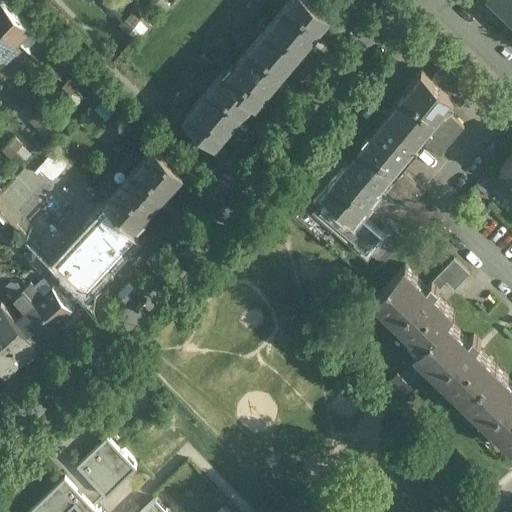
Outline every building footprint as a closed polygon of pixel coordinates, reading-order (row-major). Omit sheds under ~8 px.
[(31,28),(1,0),(0,0),(0,54),(3,58),(18,42),(31,28)] [(330,15),(312,0),(290,0),(227,74),(222,70),(222,71),(185,114),(184,113),(184,114),(215,141),(215,140),(251,98),(255,102),(256,101),(255,100),(329,16),(330,16),(330,15)] [(511,0),(495,0),(511,15),(511,0)] [(132,12),(119,26),(129,35),(141,21),(132,12)] [(48,28),(39,20),(31,28),(18,42),(27,51),(48,28)] [(474,86),(444,60),(431,75),(453,93),(452,95),(460,102),(474,86)] [(431,75),(422,68),(388,109),(417,136),(452,95),(453,93),(431,75)] [(79,102),(67,90),(55,103),(67,115),(79,102)] [(383,105),(344,153),(379,182),(417,136),(388,109),(383,105)] [(42,107),(29,121),(46,137),(53,130),(45,123),(52,116),(42,107)] [(464,128),(448,114),(424,142),(440,157),(464,128)] [(184,170),(156,145),(155,146),(106,199),(105,199),(137,228),(133,224),(183,171),(184,170)] [(511,152),(501,163),(511,173),(511,152)] [(379,182),(344,153),(315,187),(329,198),(320,209),(356,239),(355,240),(366,249),(381,231),(356,210),(379,182)] [(425,189),(398,166),(382,185),(410,208),(425,189)] [(109,203),(59,255),(58,256),(85,281),(86,280),(136,229),(137,228),(105,199),(105,200),(109,203)] [(44,260),(34,249),(26,256),(37,267),(44,260)] [(469,272),(453,257),(431,279),(439,287),(446,280),(454,288),(469,272)] [(468,339),(446,319),(454,311),(434,292),(439,287),(431,279),(426,284),(404,264),(372,298),(421,345),(414,353),(511,446),(511,381),(476,347),(481,341),(473,334),(468,339)] [(17,280),(11,279),(5,284),(15,295),(23,287),(17,280)] [(73,304),(54,284),(54,283),(53,282),(43,292),(32,279),(23,287),(56,322),(75,305),(74,304),(73,304)] [(56,322),(23,287),(15,295),(27,307),(17,315),(17,316),(39,339),(56,323),(56,322)] [(39,339),(17,316),(17,315),(0,296),(0,299),(0,300),(0,360),(7,369),(39,339)] [(137,463),(108,433),(79,461),(77,462),(89,474),(107,493),(117,482),(137,463)] [(107,493),(89,474),(77,462),(79,461),(73,455),(59,469),(64,475),(65,474),(95,504),(107,493)] [(102,511),(95,504),(65,474),(64,475),(26,511),(64,511),(75,501),(84,511),(83,511),(102,511)] [(168,511),(155,498),(140,511),(168,511)] [(75,501),(64,511),(83,511),(84,511),(75,501)]
